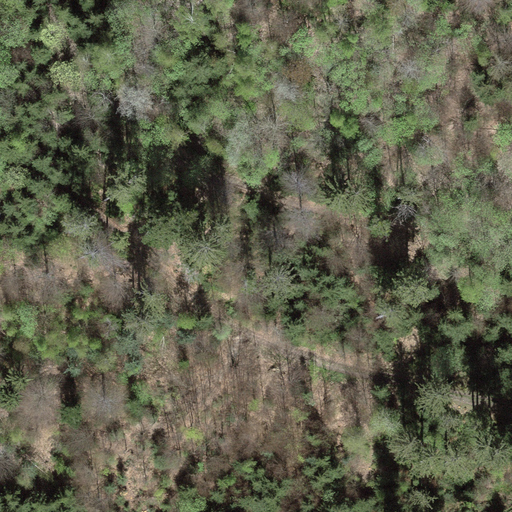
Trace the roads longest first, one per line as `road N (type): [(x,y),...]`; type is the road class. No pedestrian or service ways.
road 1 (track): [(0,156),(145,250),(208,307),(306,354),(511,409)]
road 2 (track): [(49,0),(92,83),(174,153),(284,202),(511,243)]
